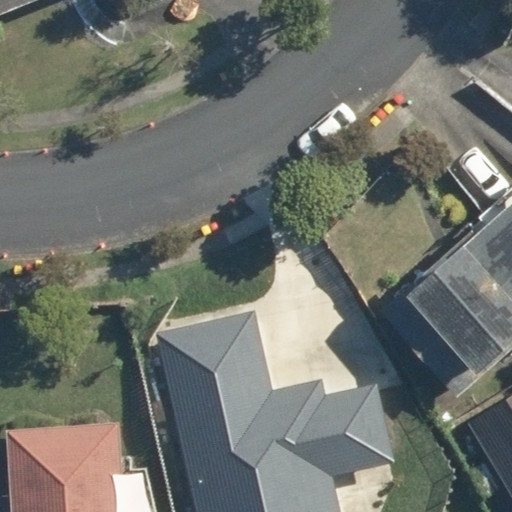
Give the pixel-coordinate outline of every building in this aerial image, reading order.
[(0,0),(0,14),(39,0),(0,0)] [(511,189),(397,300),(483,388),(511,359),(511,189)] [(356,511),(347,468),(409,454),(390,363),(277,387),(259,299),(165,319),(206,511),(356,511)] [(511,397),(480,420),(511,464),(511,397)] [(175,511),(173,463),(136,465),(135,419),(18,423),(20,511),(175,511)]
